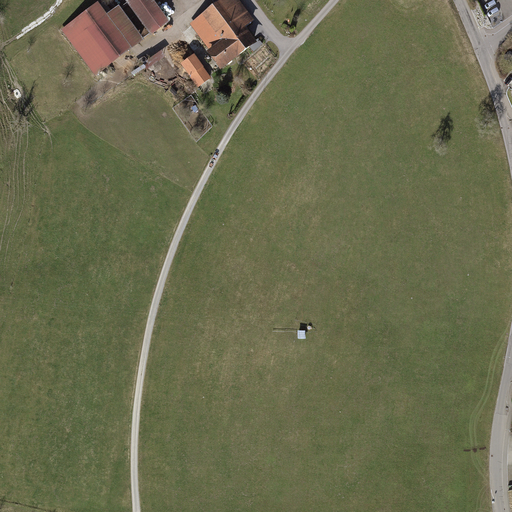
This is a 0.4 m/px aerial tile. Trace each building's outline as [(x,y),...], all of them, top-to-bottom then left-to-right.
[(152,33),(168,22),(151,0),(131,0),(129,2),(152,33)] [(219,68),(255,42),(243,27),(252,21),(236,0),(225,0),(192,25),(211,51),(208,54),(219,68)] [(108,17),(98,5),(64,30),(97,74),(143,40),(120,8),(108,17)] [(166,57),(162,52),(144,65),(147,70),(166,57)] [(182,65),(198,87),(209,79),(194,57),(182,65)]
